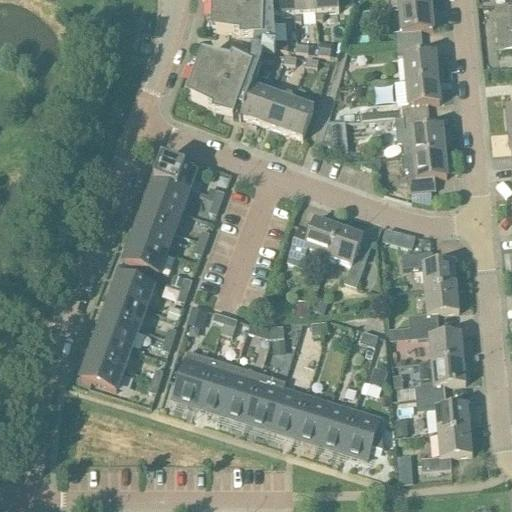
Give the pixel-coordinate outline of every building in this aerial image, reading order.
[(276,55),(279,55),(279,47),(276,47),(275,28),(275,21),(273,0),(214,0),(213,36),(252,41),(247,71),(204,60),(189,101),(214,115),(214,120),(241,128),(241,125),(254,91),(256,85),(262,67),(263,66),(265,66),(266,58),(275,58),(276,58),(276,55)] [(273,0),(275,21),(275,28),(279,28),(281,21),(294,20),(296,20),(294,0),(273,0)] [(303,19),(316,18),(318,18),(316,0),(294,0),(296,20),(294,20),(294,27),(300,26),(303,19)] [(338,0),(316,0),(318,18),(316,18),(316,25),(322,25),(323,18),(340,17),(338,0)] [(400,0),(402,13),(432,10),(431,0),(400,0)] [(511,3),(511,11),(497,12),(500,54),(511,53),(511,3)] [(402,13),(404,37),(395,38),(396,51),(422,48),(421,38),(435,37),(432,10),(402,13)] [(289,49),(279,47),(279,55),(288,56),(289,49)] [(406,62),(408,87),(439,84),(437,59),(423,61),(422,48),(396,51),(396,63),(406,62)] [(295,59),(307,60),(308,51),(297,50),(295,59)] [(318,52),(317,61),(330,63),(331,54),(318,52)] [(275,58),(266,58),(265,66),(273,67),(275,58)] [(305,72),(316,74),(318,66),(306,64),(305,72)] [(408,87),(410,111),(402,112),(402,123),(403,125),(429,122),(428,111),(441,110),(439,84),(408,87)] [(256,85),(254,91),(241,125),(262,131),(274,98),(259,93),(261,86),(256,85)] [(262,131),(283,138),(294,106),(279,100),(281,93),(276,91),(274,98),(262,131)] [(297,99),(294,106),(283,138),(304,144),(315,113),(300,108),(302,101),(297,99)] [(402,112),(401,111),(360,115),(361,127),(395,124),(402,123),(402,112)] [(401,148),(402,162),(446,158),(444,134),(430,135),(429,122),(403,125),(402,123),(395,124),(396,135),(397,149),(401,148)] [(446,158),(402,162),(403,175),(409,174),(411,186),(412,198),(438,195),(437,184),(448,183),(446,158)] [(156,184),(191,197),(198,176),(163,164),(156,184)] [(148,205),(183,218),(191,197),(156,184),(148,205)] [(215,205),(222,208),(226,198),(218,195),(215,205)] [(183,218),(148,205),(141,226),(176,238),(183,218)] [(222,208),(215,205),(210,218),(218,220),(222,208)] [(317,224),(312,236),(300,231),(287,268),(304,274),(311,255),(329,262),(340,232),(317,224)] [(176,238),(141,226),(133,246),(168,259),(176,238)] [(357,293),(367,266),(356,262),(364,241),(340,232),(329,262),(350,270),(344,289),(357,293)] [(202,235),(198,247),(206,250),(210,238),(202,235)] [(411,253),(414,242),(400,238),(397,250),(411,253)] [(168,259),(133,246),(126,267),(161,280),(168,259)] [(201,261),(206,250),(198,247),(194,258),(201,261)] [(422,271),(424,294),(458,292),(456,267),(434,269),(433,257),(403,259),(404,273),(422,271)] [(39,274),(31,274),(29,274),(27,280),(29,280),(35,285),(35,287),(36,287),(37,285),(30,279),(30,277),(31,275),(40,275),(41,272),(40,272),(39,274)] [(111,301),(147,314),(154,293),(119,280),(111,301)] [(185,283),(181,294),(188,297),(192,285),(185,283)] [(408,321),(409,331),(436,329),(436,319),(460,317),(458,292),(424,294),(427,320),(408,321)] [(185,308),(188,297),(181,294),(177,306),(185,308)] [(111,301),(104,322),(139,334),(147,314),(111,301)] [(207,315),(193,311),(189,322),(203,327),(207,315)] [(226,322),(215,318),(212,326),(224,329),(226,322)] [(139,334),(104,322),(96,342),(131,355),(139,334)] [(238,325),(226,322),(224,329),(235,333),(238,325)] [(326,327),(318,328),(320,340),(328,339),(326,327)] [(312,341),(320,340),(318,328),(311,329),(312,341)] [(221,339),(232,342),(235,333),(224,329),(221,339)] [(275,332),(262,333),(250,329),(247,338),(269,345),(276,344),(275,332)] [(409,331),(409,332),(410,344),(429,342),(431,365),(464,363),(462,339),(437,341),(436,329),(409,331)] [(283,331),(275,332),(276,344),(284,343),(283,331)] [(168,332),(165,344),(172,346),(176,335),(168,332)] [(360,348),(367,351),(371,339),(363,337),(360,348)] [(378,342),(371,339),(367,351),(374,353),(378,342)] [(96,342),(89,363),(124,376),(131,355),(96,342)] [(161,355),(169,358),(172,346),(165,344),(161,355)] [(197,412),(212,365),(187,358),(173,404),(197,412)] [(124,376),(89,363),(81,383),(116,396),(124,376)] [(415,404),(445,401),(444,390),(466,388),(464,363),(431,365),(431,367),(419,368),(421,393),(414,393),(415,403),(415,404)] [(197,412),(221,419),(236,373),(212,365),(197,412)] [(221,419),(246,427),(260,380),(236,373),(221,419)] [(383,387),(386,376),(375,373),(372,383),(383,387)] [(152,385),(160,387),(163,376),(155,374),(152,385)] [(285,388),(260,380),(246,427),(270,434),(285,388)] [(160,387),(152,385),(148,397),(156,399),(160,387)] [(270,434),(294,442),(309,395),(285,388),(270,434)] [(414,393),(396,395),(398,406),(415,404),(415,403),(414,393)] [(294,442),(319,450),(333,403),(309,395),(294,442)] [(467,410),(446,412),(445,401),(415,404),(417,418),(435,415),(437,437),(470,435),(467,410)] [(319,450),(343,457),(357,411),(333,403),(319,450)] [(382,418),(357,411),(343,457),(367,465),(371,452),(383,456),(384,434),(377,432),(382,418)] [(437,437),(440,463),(420,464),(422,477),(451,475),(450,462),(472,460),(470,435),(437,437)] [(397,462),(398,474),(410,473),(409,461),(397,462)]
